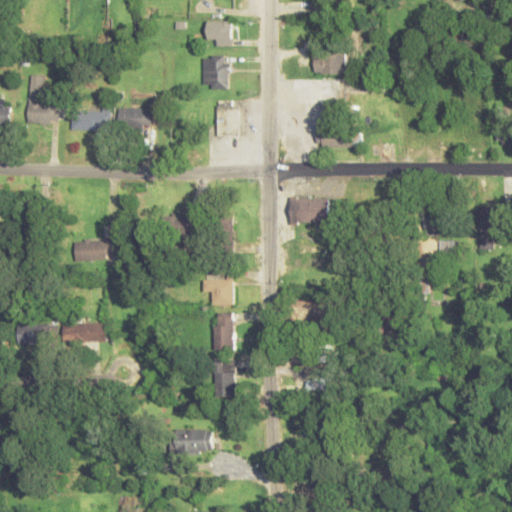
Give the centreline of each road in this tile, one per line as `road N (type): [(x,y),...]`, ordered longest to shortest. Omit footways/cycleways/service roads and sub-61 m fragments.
road 1 (residential): [(275,511),(268,171)]
road 2 (tertiary): [(0,170),(268,171)]
road 3 (secondary): [(268,171),(511,169)]
road 4 (secondary): [(268,171),(269,0)]
